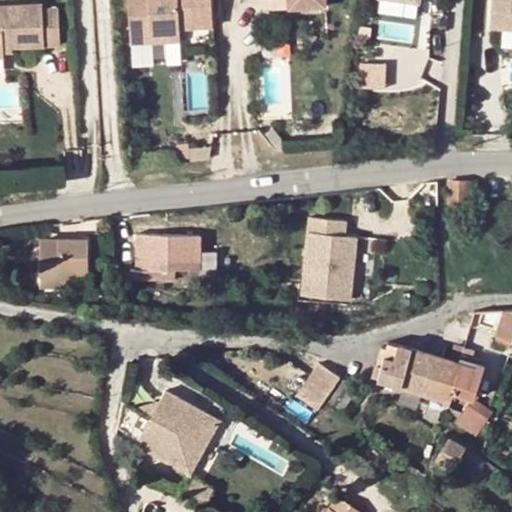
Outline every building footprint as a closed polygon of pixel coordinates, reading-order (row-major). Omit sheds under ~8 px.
[(126,0),(129,43),(179,40),(178,28),(211,26),(209,0),(126,0)] [(277,0),(267,0),(268,10),(278,9),(277,0)] [(304,0),(277,0),(278,9),(304,7),(304,0)] [(406,0),(380,0),(379,10),(416,14),(418,1),(406,0)] [(511,0),(494,0),(493,29),(511,30),(511,0)] [(3,47),(13,47),(21,47),(58,44),(55,7),(40,7),(39,3),(0,5),(0,57),(3,57),(3,53),(3,47)] [(363,60),(360,86),(385,89),(388,63),(363,60)] [(468,207),(469,177),(449,178),(450,207),(468,207)] [(344,214),(309,210),(301,273),(352,279),(358,228),(343,226),(344,214)] [(157,233),(137,233),(137,268),(129,268),(129,277),(137,277),(137,279),(174,279),(174,269),(157,269),(157,233)] [(85,239),(60,240),(60,271),(72,271),(73,281),(91,280),(91,267),(85,267),(85,239)] [(511,337),(511,307),(502,310),(496,333),(511,337)] [(378,378),(426,392),(437,356),(387,341),(378,378)] [(460,363),(437,356),(426,392),(439,396),(437,402),(448,405),(453,388),(460,363)] [(318,408),(340,374),(319,360),(297,394),(318,408)] [(460,363),(453,388),(472,395),(480,369),(460,363)] [(341,413),(359,387),(342,375),(324,403),(341,413)] [(115,425),(136,437),(132,442),(185,473),(217,421),(163,390),(148,416),(121,398),(115,425)] [(494,408),(472,395),(455,421),(476,436),(494,408)] [(469,477),(481,455),(449,437),(437,459),(447,464),(459,471),(469,477)] [(492,463),(481,455),(469,477),(480,484),(492,463)] [(447,464),(443,473),(454,479),(459,471),(447,464)] [(211,487),(190,473),(182,485),(203,499),(211,487)] [(326,511),(364,511),(365,511),(339,494),(326,511)]
